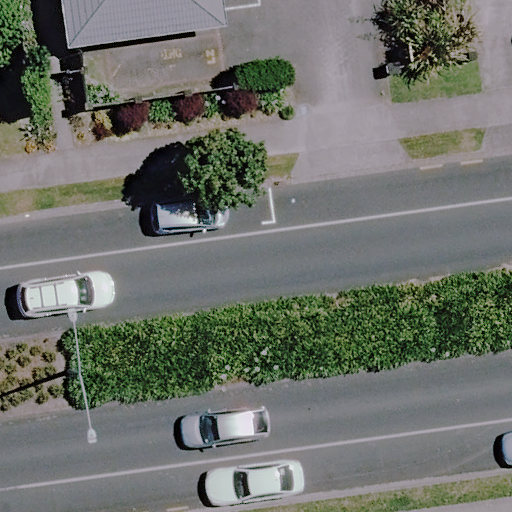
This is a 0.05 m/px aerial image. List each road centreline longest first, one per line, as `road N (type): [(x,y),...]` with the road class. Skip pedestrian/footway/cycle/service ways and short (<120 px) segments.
road 1 (secondary): [(0,302),(511,232)]
road 2 (secondary): [(511,392),(0,461)]
